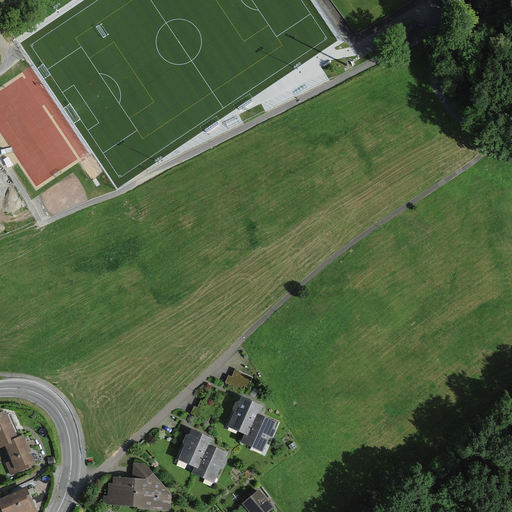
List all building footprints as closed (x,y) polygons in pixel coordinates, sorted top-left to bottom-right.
[(442,0),(449,10),(464,0),(442,0)] [(228,382),(247,390),(253,376),(234,368),(228,382)] [(237,411),(231,425),(247,433),(244,440),(261,448),(267,434),(270,435),(273,428),(270,427),(272,422),(262,417),(255,414),(258,408),(251,405),(242,400),(240,404),(237,402),(234,410),(237,411)] [(0,415),(0,445),(6,444),(13,461),(7,463),(11,472),(32,464),(26,448),(22,438),(16,440),(12,431),(5,413),(0,415)] [(187,444),(181,458),(198,466),(196,472),(212,479),(218,465),(220,467),(224,460),(221,459),(223,454),(211,449),(206,446),(209,440),(201,436),(192,432),(190,436),(189,435),(185,443),(187,444)] [(171,509),(172,494),(146,464),(138,463),(137,477),(116,475),(116,482),(111,482),(111,493),(105,493),(104,504),(171,509)] [(9,495),(0,499),(0,500),(2,507),(0,507),(0,511),(15,511),(23,509),(24,511),(31,511),(35,511),(26,489),(9,495)] [(271,511),(275,510),(259,491),(242,506),(247,511),(271,511)]
